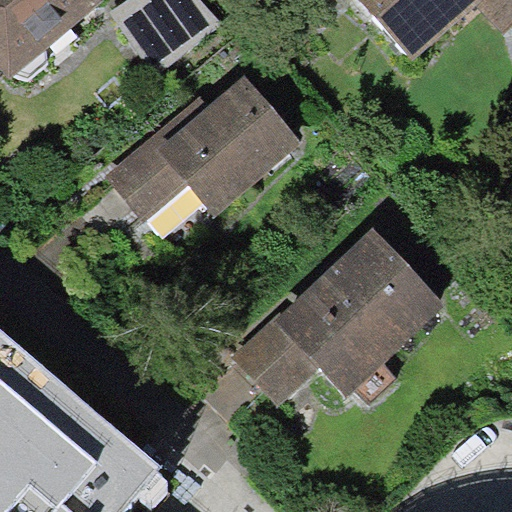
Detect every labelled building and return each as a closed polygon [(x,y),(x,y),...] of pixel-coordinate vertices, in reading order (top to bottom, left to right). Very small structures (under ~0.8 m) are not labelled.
[(0,0),(0,71),(7,81),(106,2),(104,0),(0,0)] [(199,0),(130,0),(114,12),(155,75),(222,24),(199,0)] [(511,0),(361,0),(415,59),(477,3),(505,32),(511,24),(511,0)] [(215,216),(301,144),(243,74),(207,104),(200,96),(103,176),(144,224),(190,186),(215,216)] [(381,366),(446,309),(373,228),(228,358),(277,412),(324,370),(347,395),(358,385),(373,402),(396,382),(381,366)] [(0,511),(120,511),(136,494),(151,506),(170,482),(154,471),(160,465),(0,328),(0,511)]
